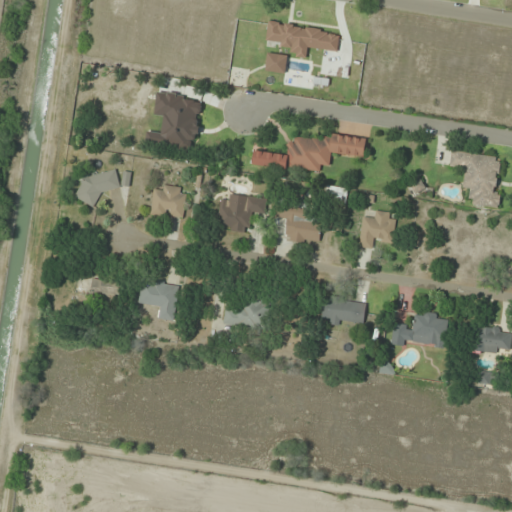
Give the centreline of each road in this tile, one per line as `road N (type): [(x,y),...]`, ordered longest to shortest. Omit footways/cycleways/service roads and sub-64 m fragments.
road 1 (residential): [(511,300),(121,240)]
road 2 (residential): [(245,111),(267,102),(511,138)]
